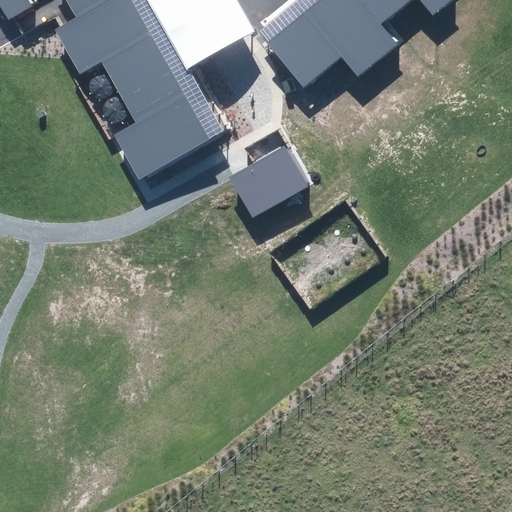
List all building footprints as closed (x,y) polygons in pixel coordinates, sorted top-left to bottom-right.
[(0,0),(0,4),(9,19),(32,7),(27,0),(66,0),(76,18),(60,27),(55,30),(70,58),(79,74),(101,62),(136,122),(115,135),(139,179),(143,176),(210,140),(131,0),(0,0)] [(131,0),(210,140),(223,131),(187,69),(147,0),(131,0)] [(147,0),(187,69),(197,63),(254,31),(236,0),(147,0)] [(298,0),(260,31),(268,42),(319,0),(298,0)] [(319,0),(268,42),(303,88),(341,57),(358,76),(397,44),(380,24),(410,0),(420,0),(433,15),(451,0),(319,0)] [(86,91),(88,95),(91,98),(95,100),(99,100),(104,99),(107,97),(110,93),(111,89),(111,85),(110,81),(107,77),(103,75),(99,74),(95,75),(92,76),(89,79),(87,82),(86,86),(86,91)] [(101,115),(103,119),(106,122),(110,124),(114,125),(118,124),(122,121),(125,118),(126,114),(126,109),(124,105),(121,102),(118,100),(114,99),(110,99),(106,101),(103,104),(101,107),(100,111),(101,115)] [(288,144),(229,176),(252,217),(313,183),(288,144)]
